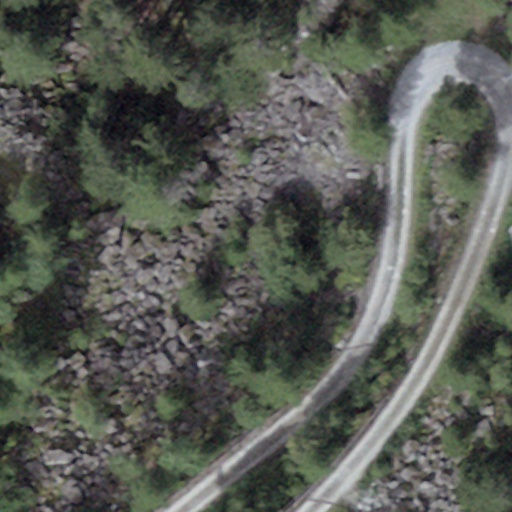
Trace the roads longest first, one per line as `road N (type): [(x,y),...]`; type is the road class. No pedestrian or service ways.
road 1 (track): [(155,511),(302,373),(367,265),(390,124),(435,66),(511,92)]
road 2 (track): [(511,229),(473,365),(333,511)]
